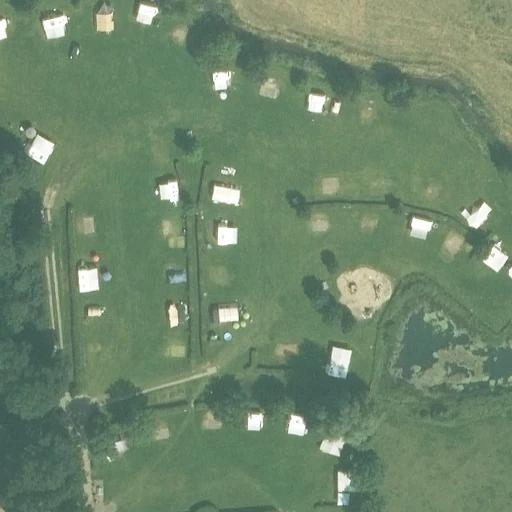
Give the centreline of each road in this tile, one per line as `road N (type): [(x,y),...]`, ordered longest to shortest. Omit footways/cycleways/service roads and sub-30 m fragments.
road 1 (track): [(69,511),(56,200)]
road 2 (track): [(213,367),(65,415)]
